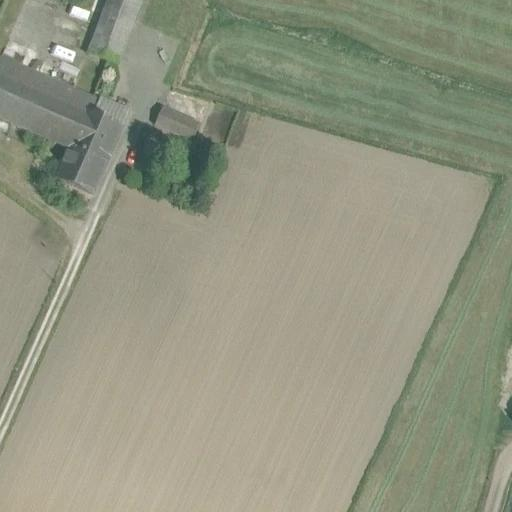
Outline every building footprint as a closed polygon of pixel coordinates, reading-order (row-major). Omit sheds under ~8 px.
[(107,0),(87,56),(118,67),(142,0),(107,0)] [(92,118),(98,103),(0,59),(0,121),(67,151),(84,115),(92,118)] [(92,118),(120,130),(126,114),(99,103),(92,118)] [(162,110),(154,127),(191,143),(198,127),(162,110)] [(92,118),(84,115),(67,151),(54,180),(91,196),(120,130),(92,118)]
